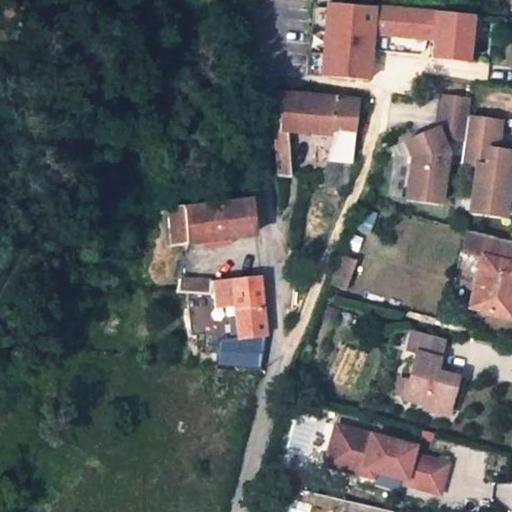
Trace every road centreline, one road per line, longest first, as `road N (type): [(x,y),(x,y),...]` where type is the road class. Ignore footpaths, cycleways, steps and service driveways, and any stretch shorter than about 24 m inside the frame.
road 1 (residential): [(267,224),(280,297),(241,511)]
road 2 (track): [(245,0),(267,224)]
